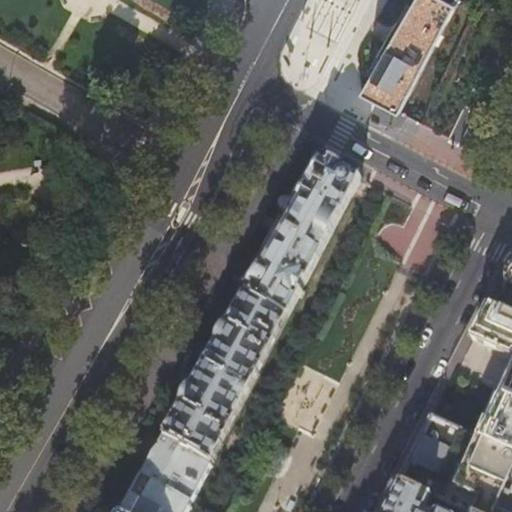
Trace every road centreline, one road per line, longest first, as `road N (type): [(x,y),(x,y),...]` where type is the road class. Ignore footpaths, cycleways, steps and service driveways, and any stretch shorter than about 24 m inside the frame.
road 1 (primary): [(6,511),(197,173)]
road 2 (tertiary): [(349,511),(502,214)]
road 3 (tertiary): [(502,214),(242,80)]
road 4 (residential): [(0,61),(197,173)]
